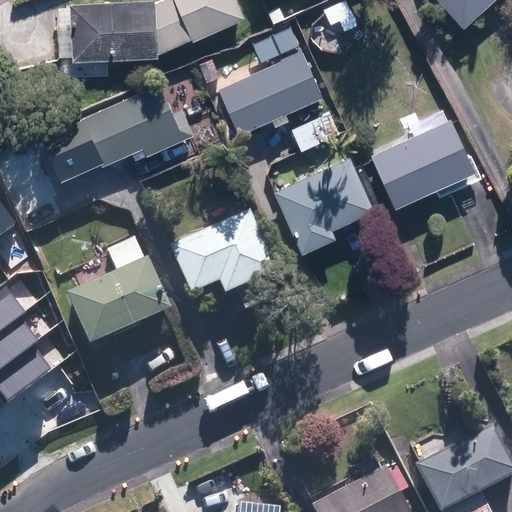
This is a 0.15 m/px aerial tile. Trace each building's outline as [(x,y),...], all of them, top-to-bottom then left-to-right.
[(434,0),(463,31),(496,0),(434,0)] [(322,12),(328,26),(349,16),(343,2),(322,12)] [(70,7),(72,64),(160,60),(158,3),(70,7)] [(217,90),(237,136),(322,99),(300,48),(278,58),(280,63),(217,90)] [(211,59),(198,65),(206,84),(219,78),(211,59)] [(157,86),(40,138),(59,182),(96,165),(98,170),(140,151),(143,159),(191,138),(179,111),(170,115),(157,86)] [(291,130),(302,153),(339,135),(329,112),(291,130)] [(371,157),(395,211),(475,176),(452,122),(447,124),(442,114),(409,127),(414,138),(371,157)] [(274,194),(302,258),(336,243),(332,231),(374,212),(350,159),(274,194)] [(0,234),(16,223),(0,201),(0,234)] [(222,288),(227,300),(279,277),(253,215),(171,249),(193,300),(222,288)] [(65,299),(89,352),(171,315),(147,262),(144,263),(134,241),(107,253),(117,275),(65,299)] [(0,291),(0,330),(21,316),(25,312),(6,287),(0,291)] [(0,330),(0,371),(35,346),(40,342),(21,316),(0,330)] [(35,346),(0,371),(0,391),(7,401),(51,368),(35,346)] [(436,511),(485,511),(475,492),(511,474),(511,471),(490,427),(413,465),(436,511)] [(382,474),(380,469),(309,506),(311,511),(402,511),(393,494),(403,489),(392,469),(382,474)] [(229,511),(274,511),(275,508),(231,503),(229,511)]
